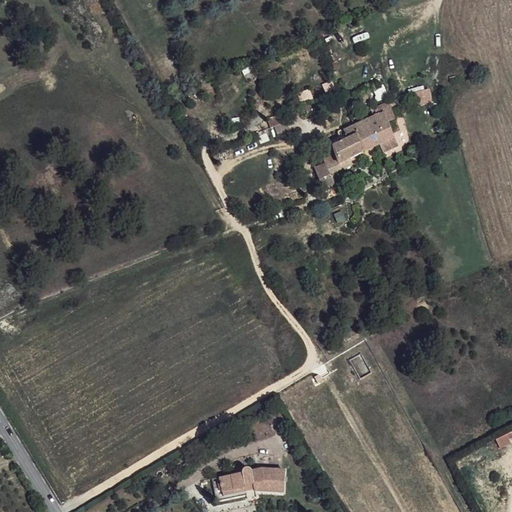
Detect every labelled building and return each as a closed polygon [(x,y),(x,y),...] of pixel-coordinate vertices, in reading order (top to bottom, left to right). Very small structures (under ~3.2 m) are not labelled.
[(393,133),(383,113),(341,131),(343,136),(339,139),(341,144),(330,148),(339,164),(395,137),(403,133),(401,128),(393,133)] [(333,185),(325,171),(315,175),(322,190),(333,185)] [(412,511),(456,511),(424,454),(391,473),(412,511)] [(243,474),(221,479),(223,494),(257,486),(257,491),(257,494),(285,496),(286,471),(264,470),(254,472),(253,472),(249,470),(245,471),(243,474)] [(399,511),(382,480),(364,491),(376,511),(399,511)] [(257,486),(223,494),(224,498),(257,491),(257,486)] [(372,511),(362,492),(349,498),(355,511),(372,511)]
